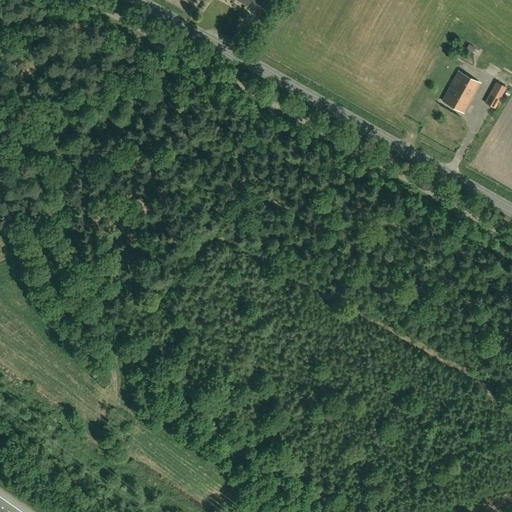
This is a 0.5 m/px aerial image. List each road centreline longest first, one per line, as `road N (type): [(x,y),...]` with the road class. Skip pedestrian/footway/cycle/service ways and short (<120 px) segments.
road 1 (track): [(102,320),(131,317),(202,242),(224,234),(339,310),(495,391)]
road 2 (secondary): [(511,210),(136,0)]
road 3 (track): [(119,411),(94,296),(0,99)]
